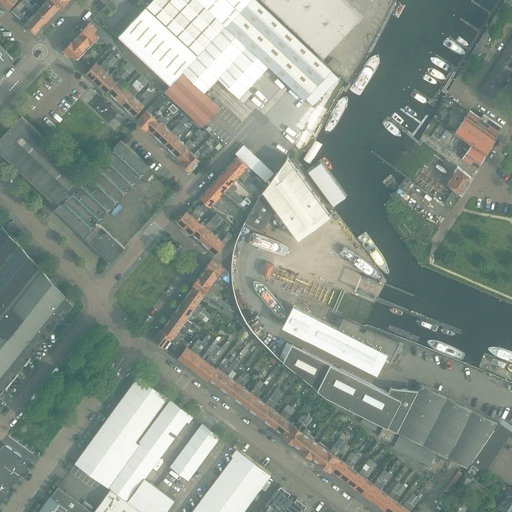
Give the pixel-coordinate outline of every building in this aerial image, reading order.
[(5,0),(3,3),(9,9),(18,0),(5,0)] [(49,20),(33,6),(26,0),(22,0),(21,2),(30,10),(30,9),(35,14),(32,17),(42,27),(49,20)] [(61,7),(53,0),(47,0),(48,0),(44,4),(55,14),(61,7)] [(53,0),(61,7),(62,8),(69,0),(53,0)] [(226,26),(197,0),(139,0),(146,6),(198,55),(226,26)] [(257,0),(197,0),(226,26),(248,47),(269,67),(304,100),(332,70),(257,0)] [(359,16),(341,0),(261,0),(321,56),(359,16)] [(399,0),(353,84),(367,92),(419,0),(399,0)] [(33,6),(49,20),(55,14),(44,4),(41,7),(36,3),(33,6)] [(106,14),(110,9),(106,5),(102,10),(106,14)] [(198,55),(146,6),(118,36),(171,85),(182,73),(186,69),(198,55)] [(42,27),(32,17),(28,21),(23,16),(24,16),(15,8),(12,12),(35,34),(42,27)] [(110,41),(97,29),(90,22),(79,33),(90,43),(97,36),(107,45),(110,41)] [(204,94),(218,79),(248,47),(226,26),(198,55),(186,69),(182,73),(204,94)] [(90,43),(79,33),(72,41),(83,51),(90,43)] [(83,51),(72,41),(62,51),(83,71),(86,68),(76,58),(83,51)] [(0,71),(13,60),(0,44),(0,71)] [(239,99),(269,67),(248,47),(218,79),(239,99)] [(95,59),(99,54),(95,50),(91,55),(95,59)] [(511,57),(504,52),(498,62),(511,70),(511,57)] [(93,80),(107,65),(114,57),(111,54),(99,66),(95,63),(86,73),(93,80)] [(106,72),(110,67),(117,60),(114,57),(107,65),(93,80),(99,86),(109,75),(106,72)] [(511,78),(508,76),(511,70),(498,62),(492,72),(505,80),(511,84),(511,78)] [(107,91),(120,77),(131,66),(127,63),(123,67),(113,79),(109,75),(99,86),(106,93),(107,92),(107,91)] [(114,97),(123,87),(120,84),(134,69),(131,66),(120,77),(107,91),(107,92),(114,97)] [(312,107),(340,77),(332,70),(304,100),(312,107)] [(501,86),(505,80),(492,72),(485,82),(499,90),(507,95),(509,91),(501,86)] [(220,108),(204,94),(182,73),(171,85),(165,91),(202,127),(220,108)] [(120,104),(134,89),(144,78),(141,75),(127,90),(123,87),(114,97),(120,104)] [(141,95),(138,92),(143,86),(144,86),(148,82),(144,78),(134,89),(120,104),(127,110),(137,99),(141,95)] [(495,97),(499,90),(485,82),(479,92),(500,106),(503,101),(495,97)] [(127,110),(134,117),(148,102),(154,95),(151,92),(141,103),(137,99),(127,110)] [(149,113),(154,108),(164,97),(161,94),(151,105),(136,121),(143,127),(153,116),(149,113)] [(151,132),(164,118),(175,107),(172,103),(156,120),(153,116),(143,127),(150,134),(151,133),(151,132)] [(170,125),(167,122),(178,110),(175,107),(164,118),(151,132),(151,133),(158,139),(168,128),(170,125)] [(469,111),(466,116),(496,137),(499,131),(501,127),(483,115),(481,118),(469,111)] [(466,116),(455,133),(464,138),(472,144),(486,153),(496,137),(466,116)] [(98,223),(151,168),(121,140),(86,177),(22,117),(3,136),(0,139),(0,154),(50,202),(49,203),(55,209),(53,210),(56,213),(57,213),(110,263),(125,248),(98,223)] [(181,141),(178,137),(187,127),(184,124),(178,130),(164,145),(171,151),(181,141)] [(158,139),(164,145),(178,130),(175,127),(171,131),(168,128),(158,139)] [(178,158),(191,144),(192,143),(189,140),(185,144),(181,141),(171,151),(178,158)] [(177,159),(184,165),(194,155),(190,151),(194,147),(191,144),(178,158),(177,159)] [(238,157),(247,148),(243,144),(235,153),(237,157),(238,157)] [(472,144),(462,159),(470,164),(473,160),(480,164),(486,153),(472,144)] [(191,172),(205,156),(212,149),(209,146),(201,154),(197,151),(194,155),(184,165),(191,172)] [(242,161),(251,152),(247,148),(238,157),(242,161)] [(246,165),(255,155),(251,152),(242,161),(246,165)] [(250,168),(259,159),(255,155),(246,165),(248,167),(250,168)] [(237,157),(231,163),(246,178),(251,182),(254,179),(249,175),(245,170),(248,167),(246,165),(242,161),(238,157),(237,157)] [(331,215),(288,158),(264,191),(263,190),(263,192),(275,209),(297,238),(298,240),(331,215)] [(254,172),(262,162),(259,159),(250,168),(254,172)] [(258,175),(266,166),(262,162),(254,172),(258,175)] [(231,163),(224,170),(235,180),(239,177),(243,181),(248,186),(251,182),(246,178),(231,163)] [(262,179),(270,170),(266,166),(258,175),(262,179)] [(463,192),(471,178),(458,167),(447,184),(454,189),(444,204),(451,209),(463,192)] [(224,170),(218,177),(234,191),(237,188),(232,184),(235,180),(224,170)] [(266,182),(274,173),(270,170),(262,179),(266,182)] [(218,177),(212,184),(223,194),(226,190),(231,195),(241,204),(244,200),(243,199),(237,194),(234,191),(218,177)] [(212,184),(206,190),(221,205),(226,209),(229,206),(224,202),(219,197),(223,194),(212,184)] [(206,190),(199,197),(204,202),(206,204),(210,207),(213,204),(218,208),(223,213),(226,209),(221,205),(206,190)] [(245,221),(245,222),(262,232),(275,209),(263,192),(260,196),(258,198),(246,219),(245,221)] [(187,211),(177,222),(183,228),(198,213),(205,205),(206,204),(204,202),(201,206),(199,205),(195,210),(190,214),(187,211)] [(198,213),(183,228),(190,234),(191,233),(200,224),(196,221),(209,208),(208,208),(205,205),(198,213)] [(191,233),(190,234),(191,235),(192,234),(198,239),(212,224),(219,217),(216,214),(205,226),(201,223),(200,224),(191,233)] [(212,224),(198,239),(206,247),(216,236),(215,235),(218,232),(214,229),(222,220),(219,217),(212,224)] [(0,395),(40,345),(71,306),(64,298),(65,297),(26,253),(20,246),(15,241),(1,226),(0,227),(0,395)] [(216,236),(206,247),(215,255),(233,236),(228,232),(225,236),(226,236),(221,241),(217,238),(216,236)] [(211,259),(205,268),(217,276),(220,272),(222,273),(223,273),(226,276),(229,272),(212,259),(211,259)] [(269,278),(273,264),(265,262),(262,271),(265,276),(269,278)] [(205,268),(199,276),(211,285),(217,276),(205,268)] [(199,276),(193,284),(194,285),(211,297),(213,293),(214,293),(208,289),(211,285),(199,276)] [(194,285),(189,293),(200,301),(201,301),(201,302),(204,298),(219,308),(221,305),(211,297),(194,285)] [(189,293),(183,300),(209,319),(209,318),(211,315),(198,305),(201,302),(201,301),(200,301),(189,293)] [(213,293),(211,297),(221,305),(229,310),(232,306),(225,302),(216,295),(213,293)] [(183,300),(178,308),(190,317),(193,313),(206,323),(209,319),(183,300)] [(284,324),(282,327),(378,375),(379,373),(384,363),(388,366),(389,365),(400,342),(366,329),(343,320),(340,324),(338,328),(293,305),(284,324)] [(178,308),(172,315),(188,327),(189,328),(190,327),(192,324),(187,320),(190,317),(178,308)] [(172,315),(167,323),(179,331),(182,328),(191,335),(193,336),(195,332),(196,332),(190,327),(189,328),(188,327),(172,315)] [(161,329),(160,329),(161,330),(176,341),(177,342),(179,343),(182,345),(186,348),(187,347),(189,344),(182,339),(176,335),(179,331),(167,323),(162,330),(161,329)] [(160,329),(153,340),(164,348),(170,341),(175,345),(177,342),(176,341),(161,330),(160,329)] [(186,348),(178,359),(185,364),(198,347),(200,344),(202,342),(200,341),(198,339),(194,345),(191,350),(187,347),(186,348)] [(292,344),(283,362),(286,365),(325,396),(338,403),(384,426),(395,431),(397,431),(417,391),(416,390),(415,394),(407,390),(408,389),(402,389),(399,393),(392,389),(392,388),(391,388),(388,393),(294,345),(292,344)] [(202,358),(193,370),(200,375),(213,358),(220,348),(217,346),(205,361),(202,358)] [(198,347),(185,364),(193,370),(202,358),(198,355),(202,350),(198,347)] [(213,358),(200,375),(208,381),(209,380),(217,369),(213,366),(216,361),(217,361),(213,358)] [(229,368),(216,385),(223,390),(232,378),(235,375),(232,372),(240,361),(236,358),(233,362),(232,363),(229,368)] [(217,369),(209,380),(216,385),(229,368),(225,365),(221,370),(218,368),(217,369)] [(231,396),(243,379),(247,374),(243,372),(236,381),(232,378),(223,390),(231,396)] [(247,390),(243,387),(250,377),(247,374),(243,379),(231,396),(238,401),(247,390)] [(76,463),(109,487),(171,402),(167,399),(167,398),(138,377),(114,410),(76,463)] [(246,407),(258,390),(264,383),(260,380),(251,393),(247,390),(238,401),(246,407)] [(258,398),(262,393),(267,385),(264,383),(258,390),(246,407),(253,412),(262,401),(258,398)] [(511,433),(499,424),(497,423),(421,384),(417,391),(397,431),(468,467),(467,468),(469,469),(472,463),(480,468),(486,471),(511,433)] [(260,418),(273,401),(279,393),(281,390),(278,388),(266,404),(262,401),(253,412),(260,418)] [(273,409),(276,404),(283,395),(279,393),(273,401),(260,418),(268,423),(277,412),(273,409)] [(109,487),(128,501),(191,416),(171,401),(171,402),(109,487)] [(275,429),(288,412),(292,407),(288,404),(281,415),(277,412),(268,423),(275,429)] [(287,420),(291,415),(295,410),(292,407),(288,412),(275,429),(283,434),(291,423),(287,420)] [(307,426),(316,413),(312,410),(306,418),(303,423),(307,426)] [(293,444),(303,431),(307,426),(303,423),(306,418),(303,416),(295,426),(291,423),(283,434),(283,435),(282,436),(293,444)] [(379,424),(364,416),(360,423),(376,430),(379,424)] [(187,479),(219,437),(203,425),(171,467),(187,479)] [(395,431),(384,426),(379,436),(390,441),(395,431)] [(304,453),(314,440),(303,431),(293,444),(302,450),(301,450),(304,453)] [(435,454),(400,436),(394,448),(429,466),(435,454)] [(337,457),(340,452),(347,443),(343,441),(340,445),(337,449),(333,446),(329,451),(330,451),(320,464),(331,473),(332,471),(341,460),(337,457)] [(320,464),(330,451),(329,451),(318,443),(309,456),(312,458),(320,464)] [(0,505),(31,463),(4,444),(0,450),(0,505)] [(192,511),(243,511),(271,476),(236,450),(231,456),(233,457),(192,511)] [(339,477),(352,460),(356,455),(352,452),(345,462),(341,460),(332,471),(339,477)] [(356,470),(352,468),(359,458),(356,455),(352,460),(339,477),(347,482),(356,470)] [(354,488),(367,471),(373,462),(370,459),(359,473),(356,470),(347,482),(354,488)] [(367,479),(370,474),(377,465),(373,462),(367,471),(354,488),(362,493),(370,482),(367,479)] [(479,471),(478,471),(480,468),(472,463),(469,469),(467,472),(471,475),(473,475),(475,475),(477,474),(479,471)] [(369,499),(382,482),(388,473),(385,470),(374,484),(370,482),(362,493),(369,499)] [(381,490),(385,484),(392,475),(388,473),(382,482),(369,499),(376,504),(385,493),(381,490)] [(467,488),(472,480),(464,475),(459,483),(467,488)] [(142,511),(166,511),(175,501),(144,479),(128,501),(142,511)] [(399,482),(389,496),(385,493),(376,504),(384,510),(403,485),(399,482)] [(264,511),(281,511),(292,497),(290,499),(287,497),(291,493),(281,485),(265,506),(267,508),(265,510),(262,508),(261,509),(262,510),(264,511)] [(396,501),(400,496),(406,487),(403,485),(384,510),(386,511),(393,511),(400,504),(396,501)] [(90,511),(58,488),(51,497),(50,496),(38,511),(90,511)] [(141,511),(111,489),(94,511),(141,511)] [(405,511),(411,504),(417,496),(413,494),(404,506),(400,504),(393,511),(405,511)] [(411,511),(415,507),(420,499),(417,496),(411,504),(405,511),(411,511)] [(301,511),(307,505),(297,497),(294,502),(291,500),(293,497),(292,497),(281,511),(301,511)]
